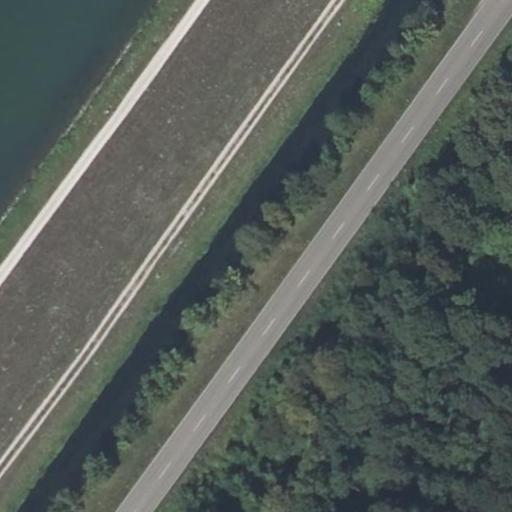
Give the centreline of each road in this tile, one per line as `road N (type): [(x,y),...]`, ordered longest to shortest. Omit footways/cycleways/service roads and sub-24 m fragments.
road 1 (tertiary): [(507,0),(135,511)]
road 2 (track): [(334,0),(0,456)]
road 3 (track): [(205,0),(0,292)]
